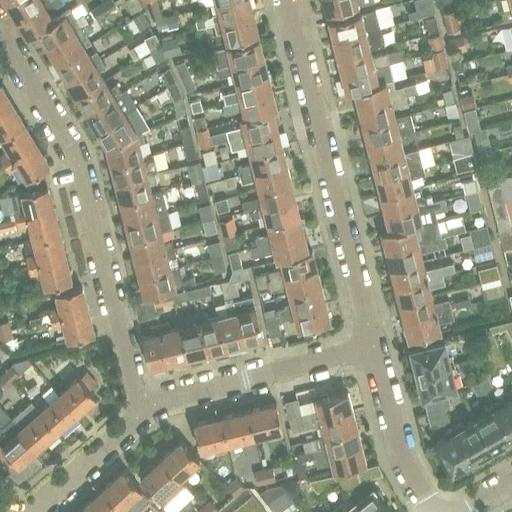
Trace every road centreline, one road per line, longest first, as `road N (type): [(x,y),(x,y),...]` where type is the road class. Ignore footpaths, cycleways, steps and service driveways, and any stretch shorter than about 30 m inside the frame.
road 1 (residential): [(139,409),(76,158),(0,32)]
road 2 (residential): [(372,347),(286,0)]
road 3 (residential): [(139,409),(372,347)]
road 4 (residential): [(432,511),(406,471),(372,347)]
road 5 (residential): [(31,511),(139,409)]
